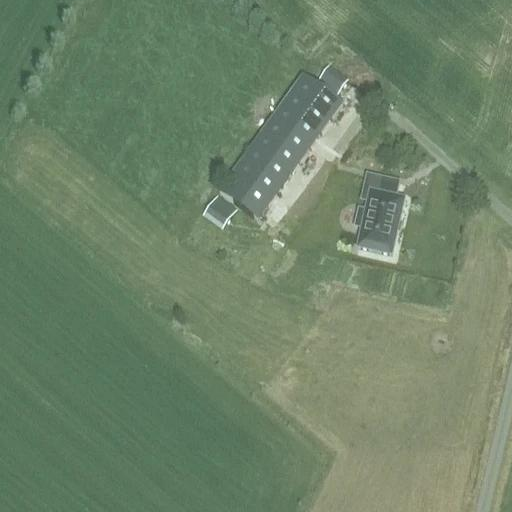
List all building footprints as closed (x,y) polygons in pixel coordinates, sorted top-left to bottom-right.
[(329,70),(317,85),(336,99),(348,84),(329,70)] [(303,78),(218,195),(259,226),(344,108),(303,78)] [(349,181),(354,172),(341,164),(336,174),(349,181)] [(411,177),(398,191),(436,226),(449,212),(411,177)] [(356,251),(391,257),(400,200),(394,199),(396,184),(379,181),(376,195),(368,194),(364,215),(357,214),(354,230),(360,231),(356,251)] [(344,227),(354,215),(322,189),(303,213),(327,232),(336,221),(344,227)] [(220,234),(236,213),(216,198),(201,219),(220,234)] [(300,267),(312,259),(305,249),(313,244),(302,227),(282,241),(300,267)]
